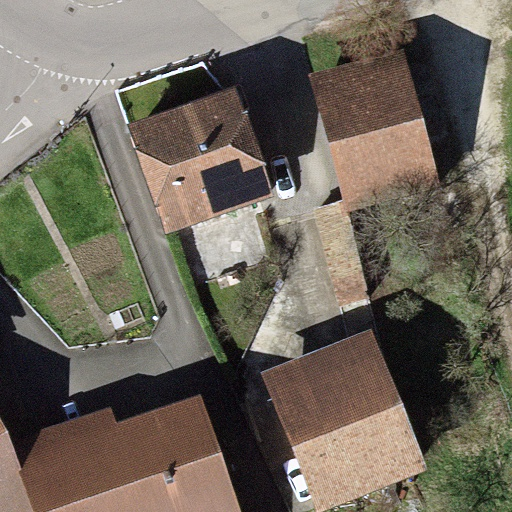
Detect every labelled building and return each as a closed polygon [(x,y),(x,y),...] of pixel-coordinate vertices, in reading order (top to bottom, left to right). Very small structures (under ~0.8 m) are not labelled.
[(394,69),(315,92),(353,224),(433,201),(394,69)] [(234,92),(131,126),(164,227),(268,193),(234,92)] [(374,355),(268,395),(312,511),(360,511),(424,488),(374,355)] [(113,430),(19,463),(35,511),(236,511),(203,415),(118,444),(113,430)] [(0,511),(18,511),(16,490),(0,458),(0,511)]
